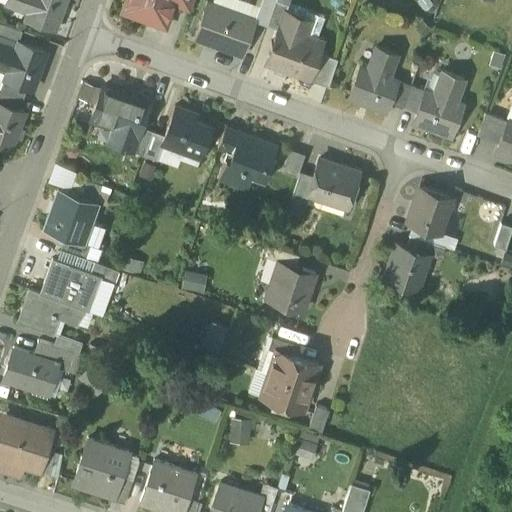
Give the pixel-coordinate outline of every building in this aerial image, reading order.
[(27,16),(52,27),(62,0),(7,0),(7,1),(29,10),(27,16)] [(125,0),(121,10),(165,26),(174,1),(173,0),(125,0)] [(206,0),(193,37),(242,55),(255,20),(256,18),(255,17),(208,0),(206,0)] [(255,20),(266,24),(275,0),(274,0),(261,0),(255,17),(256,18),(255,20)] [(287,5),(275,0),(266,24),(278,28),(282,15),(284,10),(285,11),(287,5)] [(282,15),(303,22),(305,18),(285,11),(284,10),(282,15)] [(265,64),(309,79),(318,53),(318,52),(323,39),(300,31),(303,22),(282,15),(278,28),(265,64)] [(0,33),(18,40),(22,30),(0,21),(0,33)] [(18,40),(0,33),(0,42),(15,48),(18,40)] [(26,85),(32,87),(45,50),(23,42),(18,40),(15,48),(0,42),(0,66),(8,69),(5,77),(26,85)] [(349,94),(386,108),(388,103),(389,102),(388,101),(396,80),(387,77),(396,53),(375,46),(367,69),(359,66),(359,67),(349,94)] [(309,79),(328,85),(337,59),(318,53),(309,79)] [(414,117),(453,131),(463,103),(455,100),(463,78),(442,70),(433,94),(424,90),(416,112),(414,117)] [(5,77),(0,90),(22,98),(26,85),(5,77)] [(389,102),(402,106),(410,85),(396,80),(388,101),(389,102)] [(424,90),(410,85),(402,106),(416,112),(424,90)] [(111,143),(133,151),(142,126),(152,98),(139,93),(137,99),(102,86),(90,119),(116,128),(111,143)] [(0,101),(18,108),(22,98),(0,90),(0,89),(0,101)] [(0,143),(10,147),(23,110),(18,108),(0,101),(0,143)] [(162,143),(200,157),(211,127),(189,119),(192,113),(173,106),(163,134),(160,143),(162,143)] [(476,134),(499,142),(507,121),(484,112),(476,134)] [(497,149),(511,154),(511,122),(507,121),(499,142),(497,149)] [(133,151),(144,155),(152,130),(142,126),(133,151)] [(217,148),(231,153),(239,131),(224,126),(217,148)] [(163,134),(152,130),(144,155),(156,159),(162,143),(160,143),(163,134)] [(218,180),(237,188),(244,168),(249,170),(247,177),(263,183),(274,152),(259,147),(262,139),(239,131),(231,153),(230,157),(227,155),(218,180)] [(282,173),(297,178),(299,171),(304,155),(289,150),(282,173)] [(309,193),(349,207),(360,173),(318,159),(313,176),(307,193),(309,193)] [(48,179),(68,187),(74,170),(54,161),(48,179)] [(313,176),(299,171),(297,178),(289,200),(305,205),(309,193),(307,193),(313,176)] [(400,218),(433,230),(445,195),(412,184),(400,218)] [(64,236),(83,243),(84,242),(99,201),(59,187),(44,228),(64,236)] [(493,243),(504,246),(511,224),(501,220),(493,243)] [(443,245),(433,242),(408,233),(404,245),(428,254),(439,257),(443,245)] [(59,247),(83,256),(88,243),(84,242),(83,243),(64,236),(59,247)] [(384,277),(417,288),(428,254),(404,245),(396,242),(384,277)] [(279,260),(295,265),(299,253),(275,245),(270,243),(266,255),(279,260)] [(55,259),(79,268),(83,256),(59,247),(55,259)] [(94,260),(108,265),(112,253),(97,248),(93,260),(94,260)] [(85,272),(89,273),(94,260),(93,260),(83,256),(79,268),(85,270),(85,272)] [(52,258),(39,291),(78,305),(83,307),(87,308),(92,292),(79,287),(85,272),(85,270),(79,268),(55,259),(52,258)] [(108,265),(94,260),(89,273),(112,281),(117,268),(108,265)] [(265,296),(302,308),(314,271),(295,265),(279,260),(272,282),(270,282),(265,296)] [(181,286),(204,289),(206,270),(183,268),(181,286)] [(72,321),(78,305),(39,291),(29,287),(17,320),(52,333),(58,316),(72,321)] [(78,305),(72,321),(77,323),(83,307),(78,305)] [(56,333),(53,344),(62,347),(73,350),(76,351),(80,341),(56,333)] [(275,349),(290,354),(294,343),(271,336),(267,348),(275,351),(275,349)] [(57,360),(62,347),(53,344),(38,339),(34,353),(57,360)] [(2,378),(31,387),(33,382),(49,387),(56,365),(57,360),(34,353),(13,346),(2,378)] [(56,365),(67,369),(73,350),(62,347),(57,360),(56,365)] [(275,351),(268,372),(310,386),(318,364),(290,354),(275,349),(275,351)] [(94,382),(100,388),(110,379),(96,363),(82,375),(91,385),(94,382)] [(303,409),(310,386),(268,372),(260,395),(303,409)] [(47,393),(49,387),(33,382),(31,387),(47,393)] [(308,427),(321,432),(328,409),(315,405),(308,427)] [(0,469),(20,476),(25,462),(0,454),(0,433),(6,416),(0,413),(0,469)] [(250,440),(252,416),(232,414),(229,438),(250,440)] [(0,454),(25,462),(37,466),(49,430),(6,416),(0,433),(0,454)] [(115,492),(116,492),(122,475),(130,451),(88,437),(74,478),(115,492)] [(292,450),(311,455),(314,444),(295,439),(292,450)] [(41,470),(57,475),(62,451),(48,447),(41,470)] [(176,511),(182,511),(187,497),(195,473),(156,460),(143,501),(176,511)] [(113,496),(124,500),(132,478),(122,475),(116,492),(115,492),(113,496)] [(256,511),(262,495),(220,481),(209,511),(256,511)] [(341,511),(361,511),(369,489),(351,483),(341,511)] [(194,511),(198,500),(187,497),(182,511),(194,511)]
